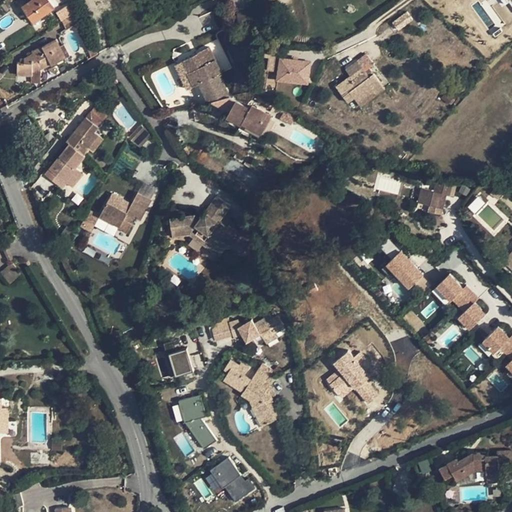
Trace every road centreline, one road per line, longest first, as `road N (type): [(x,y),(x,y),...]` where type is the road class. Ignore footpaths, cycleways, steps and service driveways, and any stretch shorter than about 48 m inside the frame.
road 1 (residential): [(147,500),(142,440),(34,241),(0,157)]
road 2 (residential): [(511,417),(266,511)]
